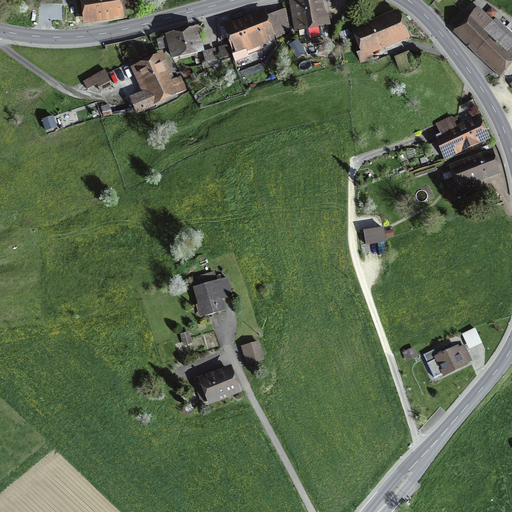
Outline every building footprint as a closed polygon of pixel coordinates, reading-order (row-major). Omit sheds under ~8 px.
[(121,6),(135,3),(134,0),(83,0),(86,18),(122,13),(121,6)] [(299,0),(291,2),(297,31),(298,31),(301,45),(331,40),(326,15),(320,16),(316,0),(299,0)] [(356,30),(364,50),(407,33),(400,15),(396,11),(375,20),(377,25),(371,27),(371,25),(356,30)] [(459,31),(502,72),(511,61),(511,56),(511,55),(511,37),(497,23),(494,27),(478,11),(459,31)] [(238,21),(226,26),(236,52),(232,54),(235,62),(249,57),(246,48),(275,38),(272,29),(279,26),(274,14),(267,17),(267,16),(240,26),(238,21)] [(173,36),(174,41),(170,42),(174,58),(179,56),(178,54),(201,49),(198,40),(201,39),(199,29),(173,36)] [(229,45),(219,49),(222,57),(232,54),(229,45)] [(215,50),(203,53),(206,66),(218,63),(215,50)] [(409,52),(395,58),(402,75),(416,69),(409,52)] [(139,83),(145,81),(150,91),(132,99),(138,111),(156,103),(157,105),(175,97),(174,95),(186,90),(180,77),(169,83),(158,59),(134,71),(139,83)] [(83,81),(88,89),(97,84),(100,91),(113,84),(105,70),(83,81)] [(101,106),(104,116),(112,113),(132,109),(132,108),(111,111),(109,105),(101,106)] [(43,120),(48,134),(57,131),(52,117),(43,120)] [(455,154),(453,150),(470,142),(471,145),(476,143),(475,140),(485,136),(478,121),(463,128),(462,125),(458,128),(455,122),(453,118),(438,125),(439,128),(440,131),(436,133),(438,139),(440,139),(448,158),(455,154)] [(496,170),(491,154),(481,158),(480,156),(472,159),(473,161),(464,164),(462,160),(450,165),(454,177),(457,176),(459,183),(455,184),(458,192),(473,186),(470,179),(496,170)] [(365,244),(385,241),(383,228),(364,231),(365,244)] [(205,316),(224,310),(219,292),(222,291),(224,296),(231,294),(226,278),(216,281),(214,272),(197,277),(199,286),(194,287),(198,303),(201,302),(205,316)] [(475,329),(462,334),(469,348),(481,342),(475,329)] [(188,333),(181,335),(184,344),(191,342),(188,333)] [(244,346),(248,362),(263,358),(258,342),(244,346)] [(427,363),(434,378),(471,361),(464,346),(427,363)] [(404,353),(407,360),(416,356),(413,349),(404,353)] [(237,389),(229,370),(203,381),(204,384),(197,387),(203,402),(237,389)]
